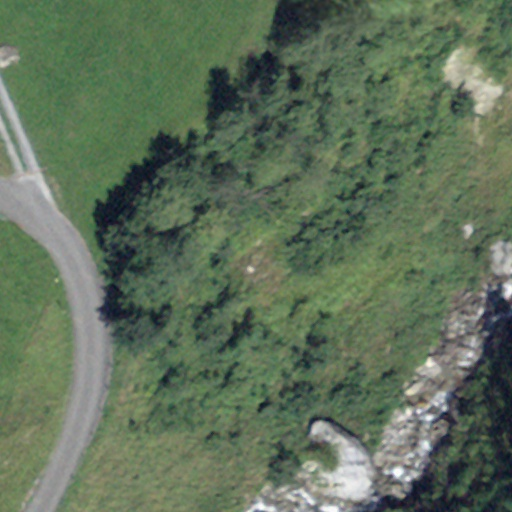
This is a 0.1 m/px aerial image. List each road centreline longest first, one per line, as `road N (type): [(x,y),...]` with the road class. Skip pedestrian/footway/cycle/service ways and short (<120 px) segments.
road 1 (track): [(37,511),(90,391),(86,310),(54,223)]
road 2 (track): [(54,223),(0,97)]
